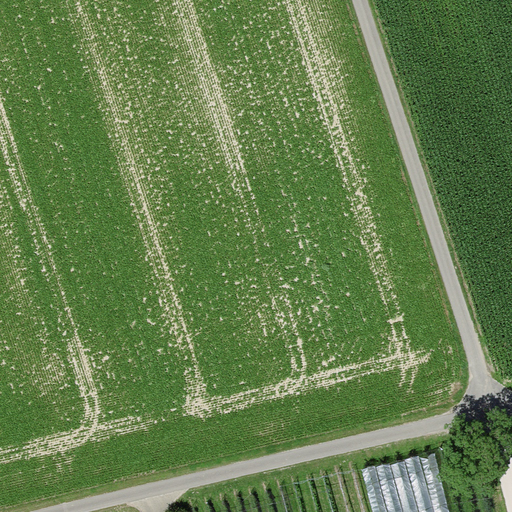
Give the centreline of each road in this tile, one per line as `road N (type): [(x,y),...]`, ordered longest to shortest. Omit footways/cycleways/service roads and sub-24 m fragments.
road 1 (track): [(368,0),(511,487)]
road 2 (track): [(56,511),(511,404)]
